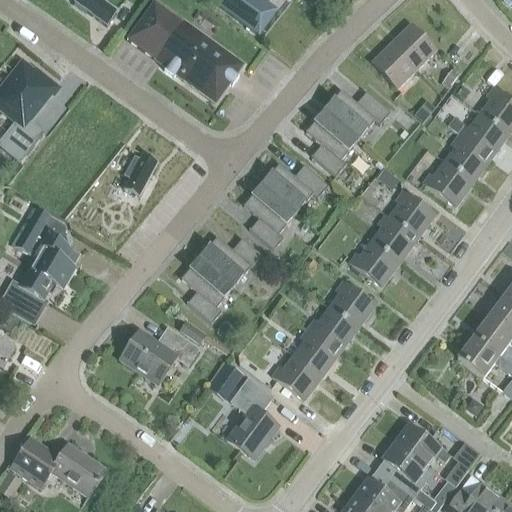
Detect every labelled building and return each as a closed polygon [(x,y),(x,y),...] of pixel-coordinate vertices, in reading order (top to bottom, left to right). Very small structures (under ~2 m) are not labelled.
[(76,0),(74,4),(106,28),(116,14),(96,0),(76,0)] [(259,0),(215,0),(212,5),(257,38),(276,12),(259,0)] [(238,79),(236,77),(243,68),(153,3),(125,42),(165,71),(163,73),(173,80),(175,78),(215,106),(229,87),(231,89),(238,79)] [(390,47),(416,73),(435,55),(409,28),(390,47)] [(396,91),(416,73),(390,47),(371,66),(396,91)] [(34,75),(21,65),(0,92),(0,112),(15,124),(0,142),(0,150),(20,166),(44,136),(28,123),(55,89),(35,73),(34,75)] [(447,91),(458,76),(451,72),(440,86),(447,91)] [(469,95),(462,90),(458,97),(464,101),(469,95)] [(478,117),(507,139),(511,132),(511,105),(492,91),(484,101),(488,104),(478,117)] [(323,115),(357,144),(374,124),(379,128),(390,116),(365,95),(355,106),(340,94),(323,115)] [(428,117),(421,110),(414,118),(422,124),(428,117)] [(340,163),(357,144),(323,115),(305,136),(320,148),(310,159),(335,180),(346,168),(340,163)] [(106,130),(106,128),(85,116),(84,118),(85,118),(71,143),(90,155),(105,129),(106,130)] [(468,132),(463,129),(456,138),(490,163),(507,139),(478,117),(468,132)] [(454,120),(446,129),(456,136),(463,127),(454,120)] [(472,187),(490,163),(456,138),(450,148),(453,150),(442,165),(472,187)] [(76,181),(90,155),(71,143),(56,170),(76,181)] [(123,179),(128,181),(122,192),(138,200),(157,165),(141,157),(138,162),(133,159),(123,179)] [(454,211),(472,187),(442,165),(433,178),(429,176),(421,186),(454,211)] [(260,188),(295,217),(311,198),(317,202),(327,189),(303,168),(293,180),(278,167),(260,188)] [(40,196),(62,208),(62,207),(61,206),(76,181),(56,170),(42,195),(41,195),(40,196)] [(278,237),(295,217),(260,188),(243,209),(257,222),(248,233),(273,254),(283,241),(278,237)] [(387,221),(416,243),(435,218),(401,193),(394,203),(398,206),(387,220),(387,221)] [(59,293),(80,257),(59,244),(65,233),(64,228),(31,209),(9,246),(35,261),(19,290),(11,286),(0,305),(0,308),(32,327),(44,305),(40,303),(50,287),(59,293)] [(387,221),(387,220),(384,218),(376,228),(380,231),(369,245),(399,267),(416,243),(387,221)] [(198,261),(233,291),(249,271),(254,275),(265,263),(240,242),(231,253),(216,240),(198,261)] [(381,291),(399,267),(369,245),(359,259),(355,257),(348,267),(381,291)] [(216,310),(233,291),(198,261),(180,282),(195,295),(186,306),(210,327),(221,315),(216,310)] [(328,311),(357,333),(375,309),(342,284),(335,294),(338,297),(328,311)] [(511,287),(502,301),(511,308),(511,287)] [(511,340),(511,308),(502,301),(487,321),(511,340)] [(339,357),(357,333),(328,311),(317,325),(314,322),(306,332),(339,357)] [(0,316),(0,329),(10,335),(16,325),(0,316)] [(511,348),(511,340),(487,321),(472,342),(498,361),(499,359),(509,346),(511,348)] [(205,338),(185,324),(178,334),(198,348),(205,338)] [(228,329),(223,325),(217,333),(222,337),(228,329)] [(321,380),(339,357),(306,332),(299,341),(303,344),(292,359),(321,380)] [(164,349),(141,334),(121,363),(156,386),(173,361),(186,370),(198,352),(173,335),(164,349)] [(0,359),(6,363),(14,349),(0,340),(0,359)] [(472,342),(456,362),(482,382),(494,366),(511,380),(501,395),(511,403),(511,368),(499,359),(498,361),(472,342)] [(303,405),(321,380),(292,359),(282,372),(279,369),(270,380),(303,405)] [(234,387),(241,378),(226,367),(219,377),(208,392),(223,403),(234,387)] [(246,418),(226,444),(253,463),(277,430),(260,417),(272,401),(247,384),(230,406),(246,418)] [(469,404),(464,411),(474,418),(481,408),(475,403),(469,404)] [(394,446),(426,469),(434,459),(444,466),(449,459),(407,428),(394,446)] [(58,461),(29,442),(10,471),(40,491),(50,475),(88,500),(105,474),(67,448),(58,461)] [(418,480),(426,469),(394,446),(381,463),(401,477),(393,487),(413,502),(425,485),(418,480)] [(455,491),(468,473),(457,465),(444,482),(447,484),(455,491)] [(0,496),(10,503),(21,485),(8,476),(0,487),(0,496)] [(460,492),(461,493),(446,511),(497,511),(503,504),(469,479),(460,492)] [(405,511),(413,502),(393,487),(386,497),(367,483),(354,500),(369,511),(405,511)] [(429,511),(438,511),(455,491),(447,484),(433,504),(435,505),(429,511)] [(422,510),(425,511),(429,511),(435,505),(433,504),(419,494),(413,503),(422,510)] [(369,511),(354,500),(344,511),(369,511)]
